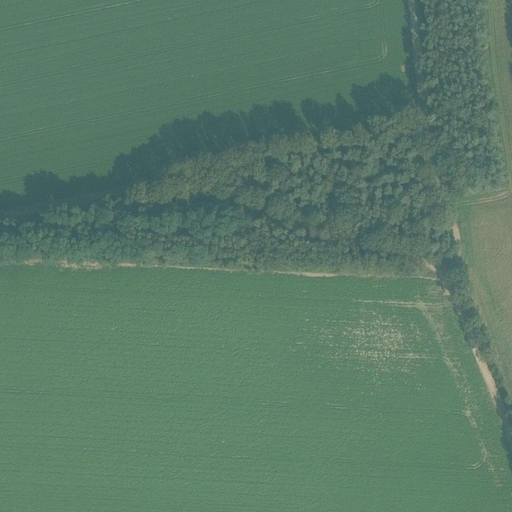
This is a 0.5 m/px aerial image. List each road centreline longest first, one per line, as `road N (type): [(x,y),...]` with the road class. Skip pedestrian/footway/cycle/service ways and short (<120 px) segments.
road 1 (track): [(446,273),(174,185),(0,216)]
road 2 (track): [(412,0),(418,80),(459,246),(446,273)]
road 3 (track): [(446,273),(511,436)]
